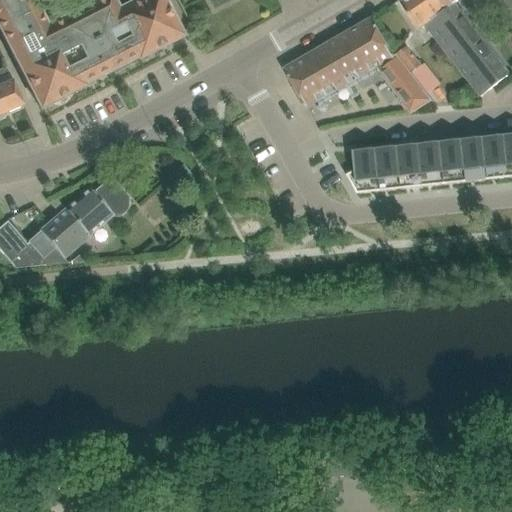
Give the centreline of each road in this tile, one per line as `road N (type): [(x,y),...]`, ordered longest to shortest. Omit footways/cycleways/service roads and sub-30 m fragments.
road 1 (unclassified): [(0,499),(511,451)]
road 2 (unclassified): [(511,199),(332,219),(239,62)]
road 3 (residential): [(0,173),(104,140),(239,62)]
road 4 (residential): [(239,62),(346,0)]
